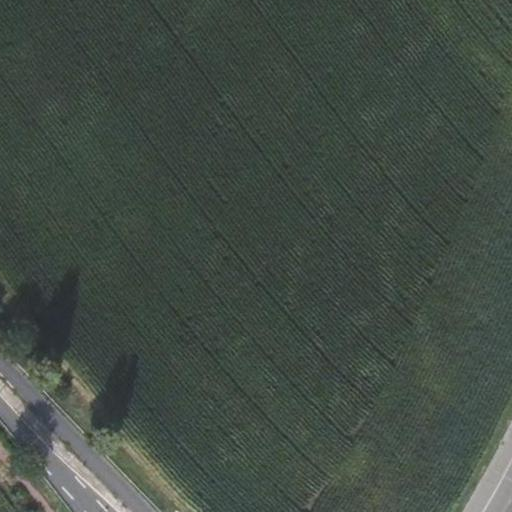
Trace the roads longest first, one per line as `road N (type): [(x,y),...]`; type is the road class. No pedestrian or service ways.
road 1 (secondary): [(136,511),(0,376)]
road 2 (secondary): [(0,402),(96,511)]
